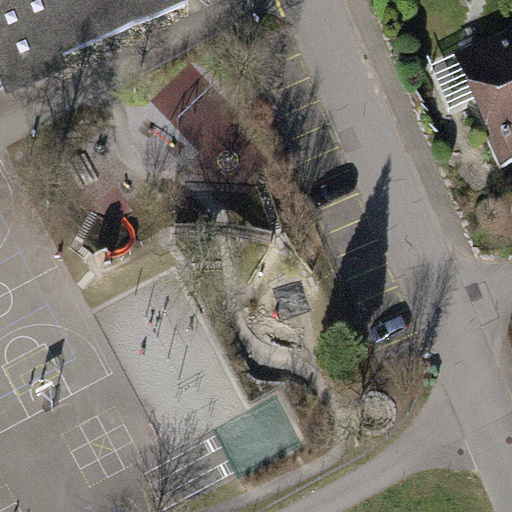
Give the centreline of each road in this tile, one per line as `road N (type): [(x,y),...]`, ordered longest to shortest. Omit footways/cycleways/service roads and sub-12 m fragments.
road 1 (residential): [(316,0),(453,319)]
road 2 (residential): [(327,511),(494,424)]
